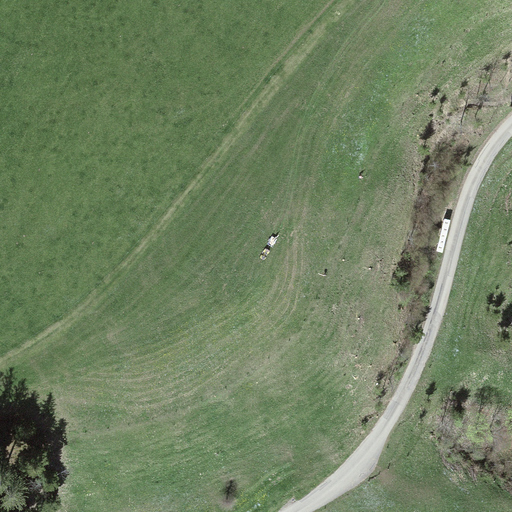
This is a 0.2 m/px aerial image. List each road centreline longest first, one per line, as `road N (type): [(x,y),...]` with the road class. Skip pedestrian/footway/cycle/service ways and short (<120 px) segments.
road 1 (track): [(0,354),(79,295),(289,43),(340,0)]
road 2 (unclassified): [(294,511),(352,469),(389,418),(431,326),(473,183),(511,124)]
